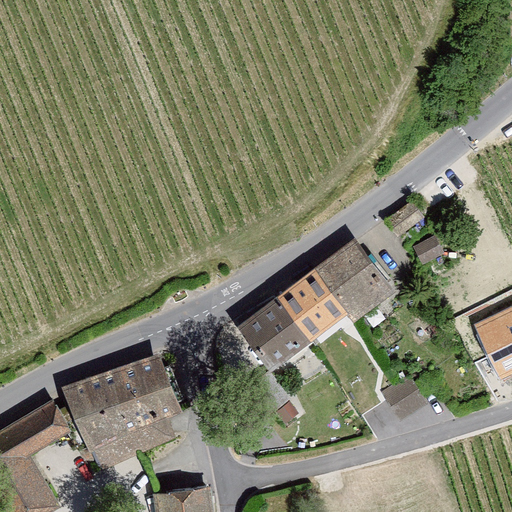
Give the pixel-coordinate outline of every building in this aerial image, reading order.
[(405,229),(426,212),(417,201),(396,218),(405,229)] [(353,239),(232,328),(270,379),(391,289),(353,239)] [(511,310),(483,322),(504,372),(511,368),(511,310)] [(164,350),(64,394),(98,474),(199,430),(164,350)] [(411,375),(381,392),(399,422),(429,405),(411,375)] [(72,434),(53,400),(0,430),(0,507),(2,511),(50,511),(56,509),(28,459),(72,434)] [(214,511),(210,487),(154,496),(156,511),(214,511)]
